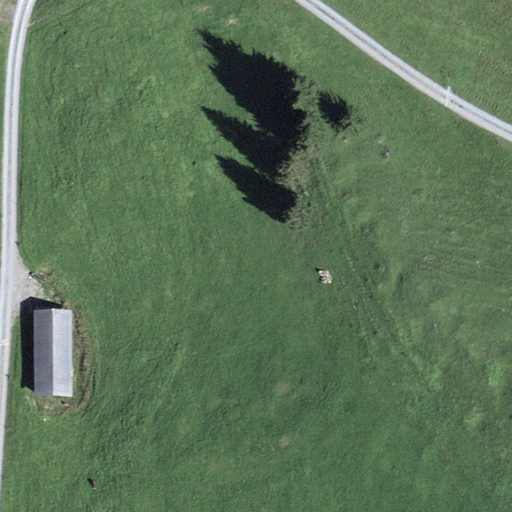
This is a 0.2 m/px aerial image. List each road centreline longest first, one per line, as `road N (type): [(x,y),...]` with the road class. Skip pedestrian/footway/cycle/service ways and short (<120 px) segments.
road 1 (unclassified): [(28,0),(14,65),(0,410)]
road 2 (unclassified): [(511,133),(415,79),(304,0)]
